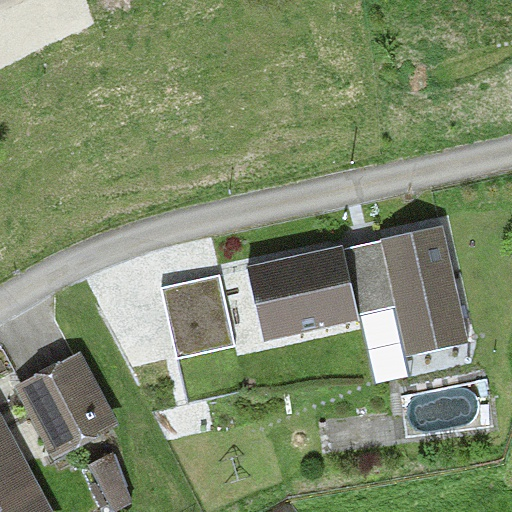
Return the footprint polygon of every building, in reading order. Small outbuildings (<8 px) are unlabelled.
[(461,346),(436,228),(377,241),(379,252),(340,260),(338,250),(242,271),(258,342),(354,321),(353,317),(392,309),(403,358),(461,346)] [(187,358),(240,348),(225,272),(172,282),(187,358)] [(100,415),(72,362),(19,392),(50,444),(100,415)] [(0,511),(52,511),(0,413),(0,511)] [(124,504),(106,458),(86,468),(110,511),(124,504)]
